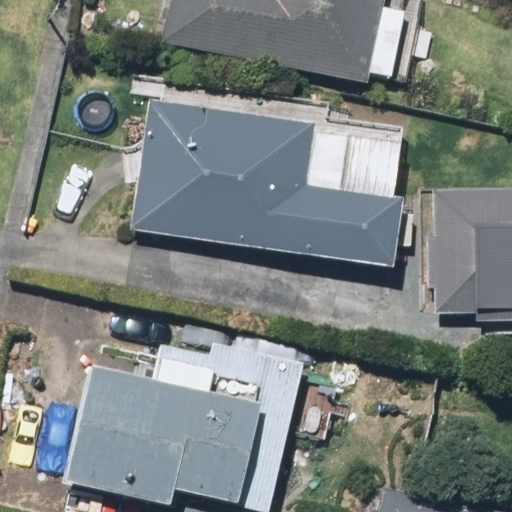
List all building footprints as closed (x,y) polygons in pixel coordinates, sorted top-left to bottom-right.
[(175,0),(164,50),(368,94),(372,78),(389,82),(403,18),(379,13),(381,0),(175,0)] [(344,132),(145,108),(128,242),(396,275),(405,203),(336,194),(344,132)] [(156,352),(147,392),(88,379),(62,496),(134,511),(270,511),(303,370),(208,349),(204,363),(156,352)] [(56,481),(81,373),(42,364),(17,471),(56,481)] [(482,511),(376,487),(369,511),(482,511)]
